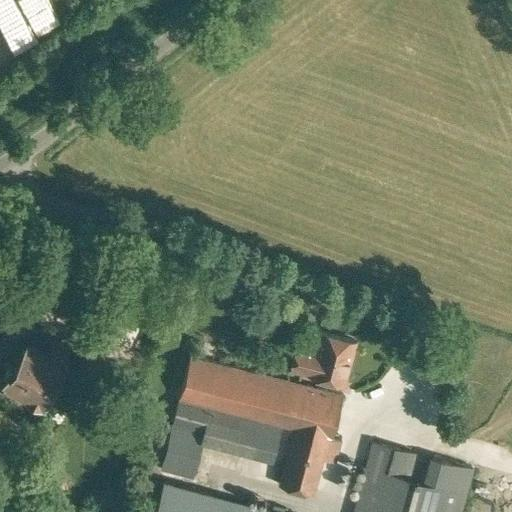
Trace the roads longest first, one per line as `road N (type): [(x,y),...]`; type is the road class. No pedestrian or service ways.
road 1 (unknown): [(0,170),(385,305),(403,322),(407,370),(356,424),(333,511)]
road 2 (unclassified): [(0,170),(219,0)]
